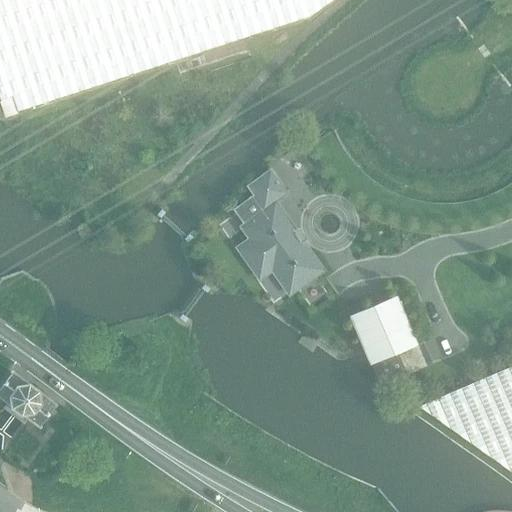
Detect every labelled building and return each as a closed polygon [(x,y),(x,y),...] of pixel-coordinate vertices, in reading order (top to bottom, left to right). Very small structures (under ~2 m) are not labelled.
[(0,0),(0,100),(5,116),(309,17),(333,0),(0,0)] [(290,230),(273,205),(271,206),(269,204),(284,193),(268,171),(247,187),(253,196),(234,210),(245,225),(242,227),(251,239),(238,248),(258,277),(271,268),(288,292),(319,271),(301,246),(302,246),(299,242),(293,234),(290,230)] [(310,298),(324,292),(317,277),(303,284),(310,298)] [(394,297),(347,317),(359,347),(362,353),(366,363),(367,365),(367,366),(367,365),(371,364),(414,346),(394,297)] [(414,346),(371,364),(380,386),(433,364),(423,342),(414,346)] [(511,366),(417,407),(511,473),(511,366)] [(40,423),(55,404),(13,371),(0,387),(0,392),(9,399),(4,405),(25,421),(29,415),(40,423)] [(0,433),(10,441),(24,421),(13,413),(0,431),(0,433)]
